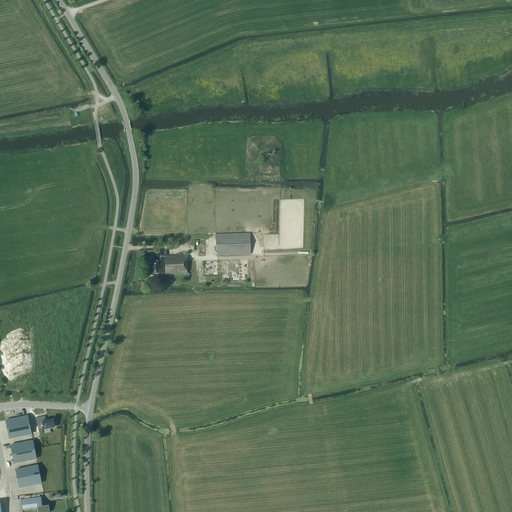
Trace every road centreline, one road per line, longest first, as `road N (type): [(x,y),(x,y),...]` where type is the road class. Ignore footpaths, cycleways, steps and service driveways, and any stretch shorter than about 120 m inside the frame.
road 1 (tertiary): [(91,407),(135,171),(120,103),(58,0)]
road 2 (unknown): [(100,148),(114,206),(73,406),(75,511)]
